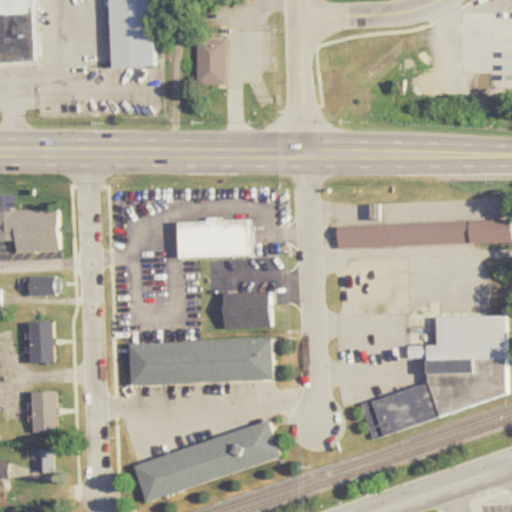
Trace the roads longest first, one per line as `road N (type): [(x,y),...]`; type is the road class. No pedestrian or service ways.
road 1 (primary): [(511,158),(0,153)]
road 2 (residential): [(92,152),(102,498)]
road 3 (residential): [(309,156),(318,425)]
road 4 (tertiary): [(298,0),(309,156)]
road 5 (tertiary): [(443,0),(396,16),(299,20)]
road 6 (secondary): [(377,511),(511,465)]
